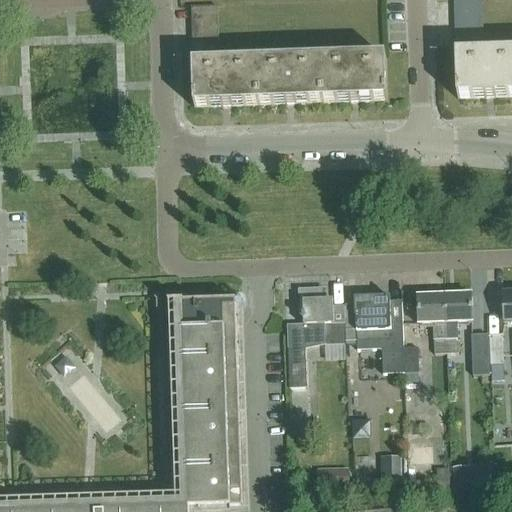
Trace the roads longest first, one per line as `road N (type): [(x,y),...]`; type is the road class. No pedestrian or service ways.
road 1 (unclassified): [(424,145),(166,153)]
road 2 (residential): [(258,268),(511,259)]
road 3 (unclassified): [(258,268),(259,511)]
road 4 (unclassified): [(258,268),(175,270),(168,259),(166,153)]
road 5 (residential): [(0,5),(159,0)]
road 6 (residential): [(166,153),(159,0)]
road 7 (unclassified): [(418,0),(424,145)]
